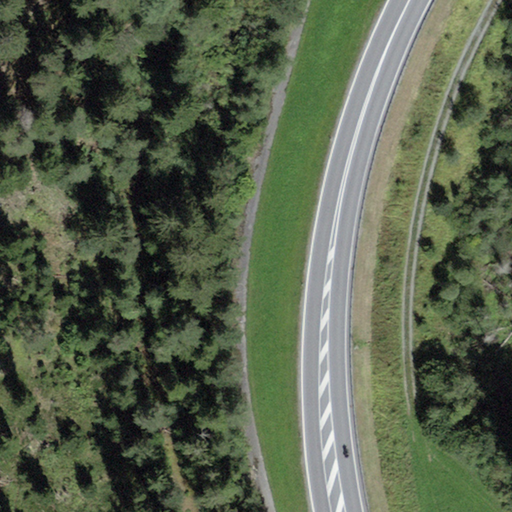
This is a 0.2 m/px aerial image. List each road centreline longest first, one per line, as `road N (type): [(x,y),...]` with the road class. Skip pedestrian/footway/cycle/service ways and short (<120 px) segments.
road 1 (primary): [(409,0),(361,114),(332,236),(320,390),(338,511)]
road 2 (track): [(298,0),(252,173),(239,261),(242,415),(268,511)]
road 3 (track): [(411,401),(407,294),(420,188),(490,0)]
